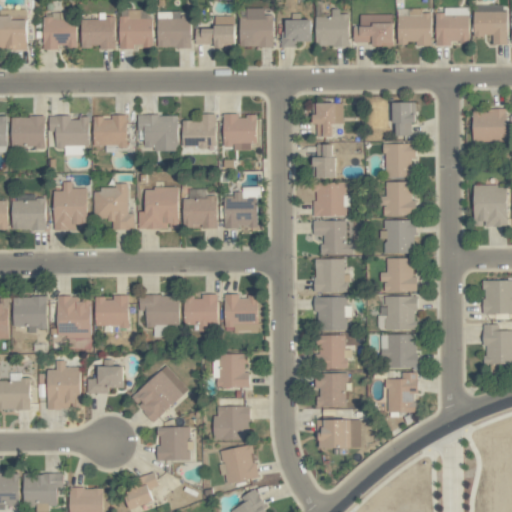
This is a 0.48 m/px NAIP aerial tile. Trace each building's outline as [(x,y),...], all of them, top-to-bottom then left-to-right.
[(263,8),(246,8),(246,17),(239,17),(240,47),(273,46),(272,14),(264,14),(263,8)] [(431,12),(423,13),(423,8),(398,9),(398,42),(416,41),(416,46),(431,45),(431,12)] [(119,49),(152,48),(151,10),(128,10),(128,16),(119,16),(119,49)] [(436,44),(469,43),(468,14),(461,14),(461,10),(436,10),(436,44)] [(508,44),(507,10),(474,11),(474,35),(492,35),(492,44),(508,44)] [(180,11),(157,12),(157,48),(191,47),(190,15),(180,15),(180,11)] [(349,47),(349,11),(331,11),(331,17),(316,16),(315,46),(349,47)] [(43,48),(77,48),(76,19),(66,19),(66,13),(53,13),(53,17),(43,17),(43,48)] [(360,15),(360,27),(354,27),(354,42),(373,42),(373,45),(394,45),(393,14),(360,15)] [(13,15),(0,15),(0,18),(0,47),(27,49),(28,19),(13,19),(13,15)] [(195,28),(196,46),(235,45),(234,16),(214,16),(214,28),(195,28)] [(115,49),(114,18),(81,18),(81,47),(100,46),(100,49),(115,49)] [(311,20),(286,20),(286,31),(282,31),(282,47),(296,47),(296,42),(311,41),(311,20)] [(394,135),(411,135),(411,123),(414,123),(415,102),(395,102),(394,135)] [(314,103),(314,136),(333,136),(333,123),(343,123),(343,103),(314,103)] [(506,109),(472,110),(473,142),(507,141),(506,109)] [(215,114),(201,114),(201,120),(181,121),(181,147),(215,146),(215,114)] [(254,116),(238,117),(238,114),(223,114),(223,149),(255,148),(254,116)] [(93,118),(93,146),(127,145),(126,115),(112,115),(112,117),(93,118)] [(178,151),(177,115),(138,115),(138,130),(143,130),(144,151),(178,151)] [(55,147),(89,146),(88,116),(49,117),(49,132),(55,132),(55,147)] [(10,117),(11,147),(44,146),(44,117),(10,117)] [(385,177),(414,177),(414,143),(384,144),(385,177)] [(334,144),(313,145),(314,178),(335,177),(334,144)] [(88,222),(87,188),(72,188),(71,181),(63,182),(63,191),(54,191),(55,230),(75,229),(75,222),(88,222)] [(384,215),(416,215),(416,201),(414,201),(413,181),(384,182),(384,215)] [(346,182),(313,183),(314,217),(346,216),(346,206),(350,206),(349,195),(346,195),(346,182)] [(112,230),(134,229),(134,213),(128,213),(128,183),(114,184),(114,189),(93,189),(94,220),(112,219),(112,230)] [(507,185),(474,186),(474,226),(507,225),(507,185)] [(178,188),(144,188),(145,211),(138,212),(138,229),(178,228),(178,188)] [(257,198),(244,198),(244,194),(224,195),(225,228),(257,227),(257,198)] [(183,197),(183,227),(216,227),(216,195),(196,195),(196,197),(183,197)] [(45,229),(45,197),(12,198),(12,230),(45,229)] [(322,255),(353,254),(352,244),(346,244),(346,220),(313,221),(314,235),(322,235),(322,255)] [(385,254),(416,253),(415,220),(384,220),(384,230),(380,230),(380,240),(385,239),(385,254)] [(414,258),(386,258),(387,273),(382,273),(382,292),(417,291),(417,277),(414,277),(414,258)] [(344,259),(315,259),(315,292),(348,292),(348,274),(344,274),(344,259)] [(511,313),(511,280),(484,281),(484,314),(511,313)] [(184,297),(183,312),(200,313),(199,320),(210,320),(210,316),(217,316),(217,295),(202,294),(202,297),(184,297)] [(233,333),(257,332),(255,296),(239,296),(239,294),(225,294),(226,326),(233,325),(233,333)] [(128,295),(113,295),(113,298),(95,299),(96,327),(129,326),(128,295)] [(179,295),(139,296),(140,311),(147,311),(147,325),(179,325),(179,295)] [(416,296),(385,296),(385,330),(416,330),(416,296)] [(58,318),(84,318),(83,297),(57,298),(58,318)] [(317,331),(349,330),(348,297),(316,297),(317,331)] [(0,339),(8,339),(8,303),(0,302),(0,339)] [(511,330),(499,331),(499,324),(484,324),(485,364),(511,363),(511,330)] [(417,334),(388,334),(387,368),(417,368),(417,334)] [(344,335),(318,335),(318,369),(349,368),(349,350),(345,350),(344,335)] [(80,367),(65,367),(65,361),(56,360),(55,370),(48,370),(47,409),(69,409),(69,403),(80,403),(80,367)] [(189,389),(166,365),(131,397),(154,421),(189,389)] [(123,366),(98,366),(98,378),(87,379),(88,394),(108,393),(108,388),(124,388),(123,366)] [(387,413),(416,412),(416,395),(418,395),(418,372),(401,373),(401,379),(386,379),(387,413)] [(317,408),(347,406),(345,373),(315,374),(317,408)] [(0,380),(0,409),(30,409),(30,380),(0,380)] [(249,439),(249,406),(217,406),(217,415),(213,415),(213,440),(249,439)] [(360,419),(318,420),(319,448),(361,447),(360,419)] [(189,427),(158,427),(158,460),(189,459),(189,427)] [(228,482),(256,478),(251,446),(223,451),(228,482)] [(139,478),(141,483),(123,490),(131,510),(154,500),(150,489),(159,485),(154,472),(139,478)] [(0,506),(19,507),(19,475),(0,474),(0,506)] [(57,506),(57,488),(63,488),(63,474),(23,474),(23,507),(35,507),(35,511),(48,511),(49,506),(57,506)] [(70,511),(103,511),(103,488),(70,488),(70,511)] [(229,511),(267,511),(254,489),(242,497),(245,503),(229,511)]
